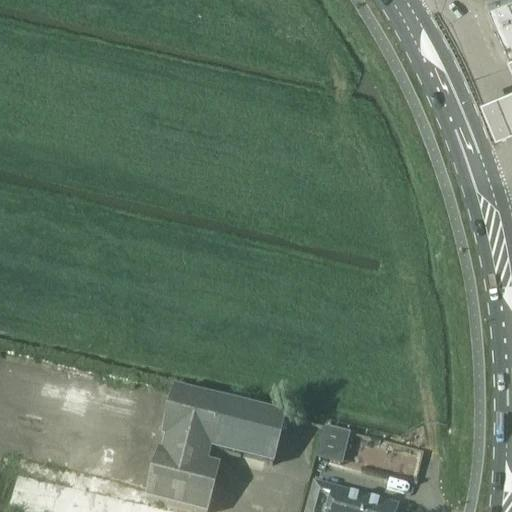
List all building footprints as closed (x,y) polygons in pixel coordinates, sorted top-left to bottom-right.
[(511,0),(500,0),(488,5),(509,54),(508,55),(508,57),(511,56),(510,55),(511,54),(511,0)] [(511,132),(511,57),(505,60),(511,77),(511,89),(480,102),(495,139),(511,132)] [(147,502),(186,511),(207,511),(218,471),(206,468),(210,451),(272,467),(284,421),(174,393),(163,440),(166,441),(163,457),(159,456),(147,502)] [(320,456),(342,463),(348,444),(327,437),(320,456)] [(315,489),(309,511),(394,511),(395,511),(315,489)]
